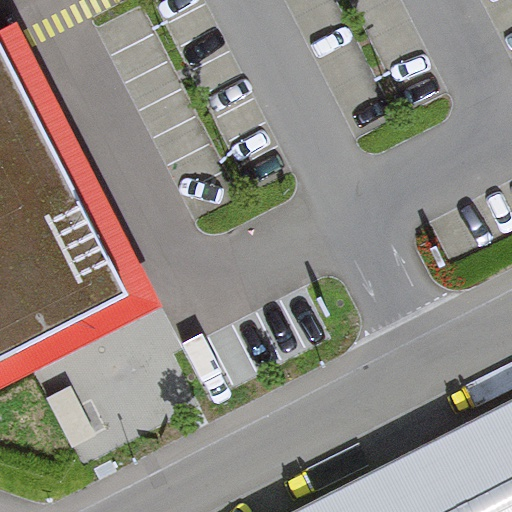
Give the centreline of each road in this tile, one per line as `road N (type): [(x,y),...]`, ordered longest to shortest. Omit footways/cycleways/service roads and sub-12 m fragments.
road 1 (unknown): [(358,188),(289,246),(223,264),(201,258),(162,217),(59,0)]
road 2 (residential): [(511,309),(122,511)]
